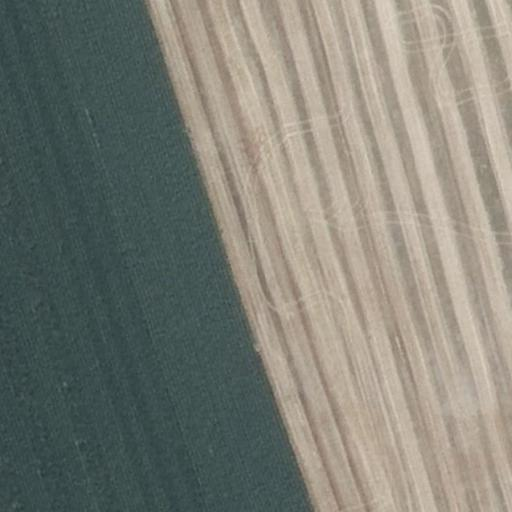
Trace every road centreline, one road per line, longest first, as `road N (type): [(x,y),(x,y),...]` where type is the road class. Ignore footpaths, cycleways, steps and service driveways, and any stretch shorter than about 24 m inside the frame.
road 1 (track): [(511,380),(0,402)]
road 2 (track): [(164,395),(204,511)]
